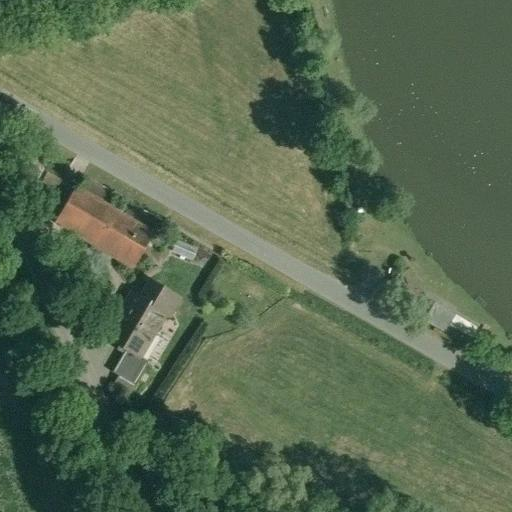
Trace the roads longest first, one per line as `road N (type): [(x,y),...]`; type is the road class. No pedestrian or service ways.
road 1 (unclassified): [(511,394),(0,100)]
road 2 (unclassified): [(0,189),(143,511)]
